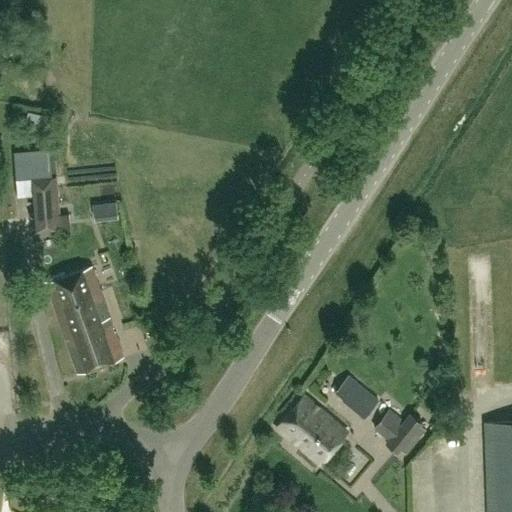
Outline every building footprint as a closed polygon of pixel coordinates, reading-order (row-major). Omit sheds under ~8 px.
[(17,196),(20,195),(32,194),(35,232),(60,229),(56,176),(51,177),(49,151),(14,153),(17,196)] [(92,317),(90,309),(104,304),(105,304),(91,265),(45,281),(57,313),(74,308),(80,326),(91,322),(89,318),(92,317)] [(123,356),(104,304),(90,309),(92,317),(89,318),(91,322),(80,326),(74,308),(57,313),(56,314),(77,372),(123,356)] [(379,399),(356,381),(340,399),(363,418),(379,399)] [(276,426),(320,463),(347,431),(303,394),(276,426)] [(409,410),(402,418),(388,407),(373,427),(386,439),(384,442),(398,454),(401,450),(405,455),(426,429),(422,425),(423,423),(409,410)] [(485,507),(511,506),(511,418),(483,420),(485,507)]
